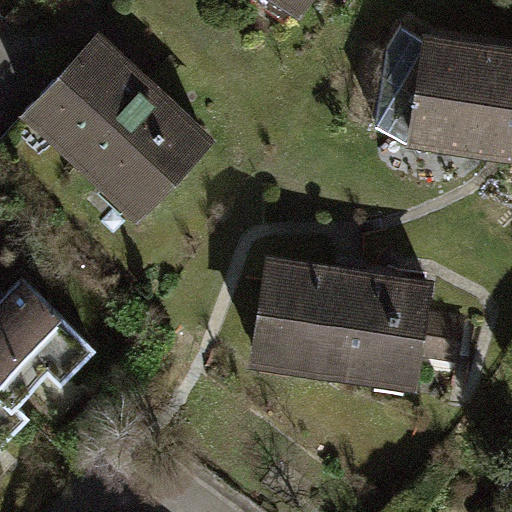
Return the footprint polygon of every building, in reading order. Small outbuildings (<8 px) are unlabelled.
[(511,43),(426,31),(409,140),(511,155),(511,43)] [(202,138),(96,35),(27,105),(134,208),(202,138)] [(413,375),(417,351),(424,311),(428,285),(266,257),(250,347),(413,375)] [(21,275),(0,296),(0,388),(11,400),(47,364),(58,374),(89,343),(21,275)] [(463,317),(424,311),(417,351),(456,357),(463,317)] [(0,434),(23,412),(11,400),(0,388),(0,434)]
